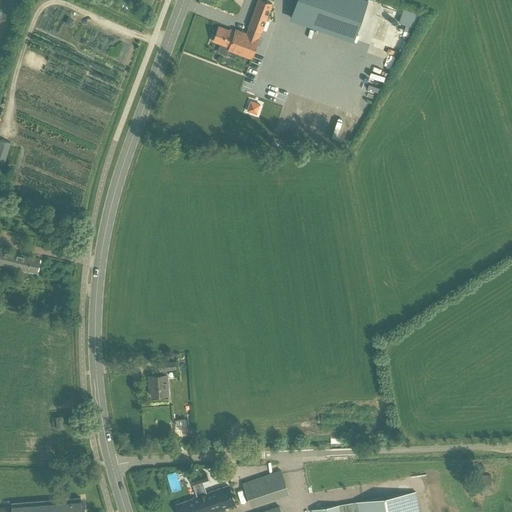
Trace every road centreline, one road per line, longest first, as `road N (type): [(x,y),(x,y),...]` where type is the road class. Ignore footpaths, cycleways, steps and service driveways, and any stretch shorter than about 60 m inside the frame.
road 1 (primary): [(111,466),(94,333),(105,224),(127,140),(185,0)]
road 2 (unclassified): [(111,466),(511,446)]
